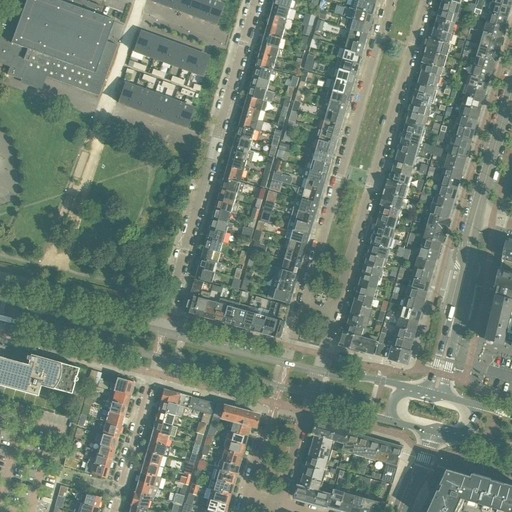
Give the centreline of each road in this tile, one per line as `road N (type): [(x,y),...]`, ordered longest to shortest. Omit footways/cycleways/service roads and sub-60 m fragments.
road 1 (residential): [(162,332),(256,0)]
road 2 (residential): [(334,312),(425,0)]
road 3 (residential): [(386,0),(301,302)]
road 4 (secondary): [(434,394),(474,215)]
road 5 (secondary): [(162,332),(0,292)]
road 6 (secondary): [(155,355),(311,394)]
road 7 (secondary): [(0,317),(155,355)]
road 8 (residential): [(152,372),(304,410)]
road 9 (residential): [(111,511),(152,372)]
road 10 (secondary): [(474,215),(511,83)]
road 11 (secondary): [(286,362),(162,332)]
